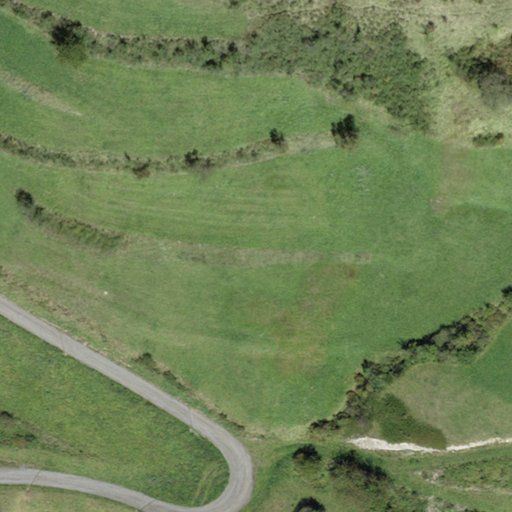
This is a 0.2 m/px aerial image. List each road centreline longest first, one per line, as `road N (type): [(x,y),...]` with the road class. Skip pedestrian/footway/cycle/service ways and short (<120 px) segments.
road 1 (track): [(211,511),(245,491),(243,452),(0,293)]
road 2 (track): [(0,477),(66,476),(192,511)]
